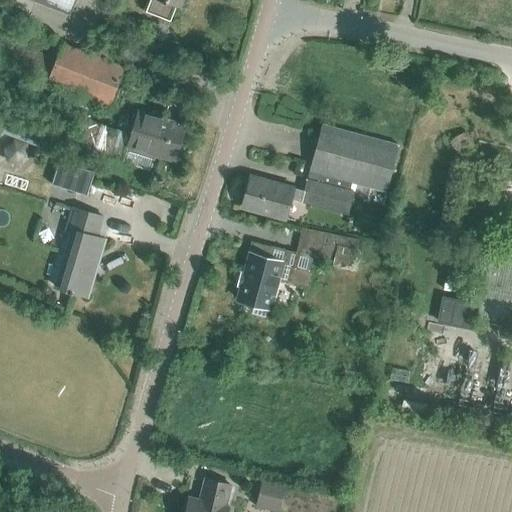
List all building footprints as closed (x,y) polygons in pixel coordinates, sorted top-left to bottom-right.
[(30,0),(70,15),(76,0),(30,0)] [(168,19),(177,3),(182,5),(183,0),(149,0),(146,10),(168,19)] [(0,24),(0,66),(46,83),(109,106),(124,67),(61,43),(2,19),(0,24)] [(150,171),(155,155),(174,161),(184,129),(172,126),(174,123),(137,111),(130,133),(99,124),(99,125),(80,119),(72,147),(124,163),(150,171)] [(321,124),(305,184),(353,197),(355,191),(350,190),(352,184),(386,193),(399,145),(321,124)] [(25,144),(14,141),(5,149),(7,160),(19,164),(28,156),(25,144)] [(95,172),(59,160),(51,185),(87,197),(95,172)] [(287,220),(292,200),(348,215),(353,197),(305,184),(303,191),(294,189),(250,177),(242,207),(287,220)] [(68,233),(52,286),(88,297),(105,240),(97,238),(104,218),(71,208),(64,232),(68,233)] [(356,269),(360,247),(326,240),(322,262),(356,269)] [(444,298),(439,322),(475,329),(478,316),(511,323),(511,248),(492,245),(480,306),(444,298)] [(267,258),(250,254),(237,300),(269,308),(285,252),(270,248),(267,258)] [(207,475),(202,497),(192,494),(187,511),(228,511),(231,504),(228,503),(233,481),(207,475)] [(258,501),(302,511),(337,511),(341,497),(263,480),(258,501)]
